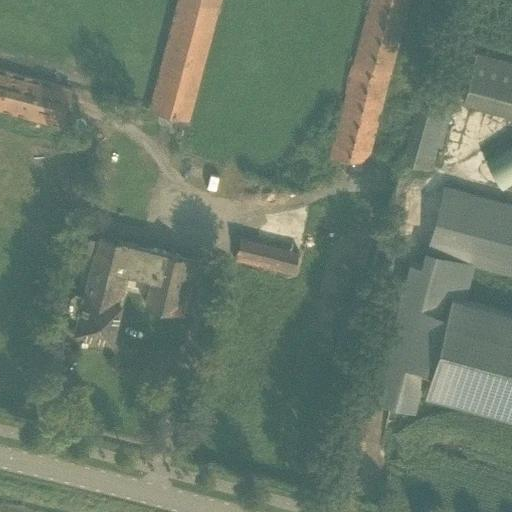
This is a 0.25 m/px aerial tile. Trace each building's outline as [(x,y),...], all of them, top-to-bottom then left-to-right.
[(176,0),(148,109),(190,120),(221,0),(176,0)] [(370,0),(329,157),(366,167),(409,0),(370,0)] [(511,60),(477,51),(463,102),(511,115),(511,60)] [(0,66),(0,109),(62,126),(73,86),(0,66)] [(430,170),(436,148),(440,149),(455,89),(422,81),(401,163),(430,170)] [(511,147),(493,159),(509,184),(511,182),(511,147)] [(511,205),(445,188),(436,219),(432,234),(428,250),(511,273),(511,205)] [(79,314),(74,332),(111,341),(119,305),(118,305),(121,292),(123,292),(128,273),(152,279),(145,304),(184,314),(197,260),(99,235),(97,242),(89,240),(85,254),(94,256),(84,296),(76,294),(71,296),(68,307),(71,312),(79,314)] [(237,259),(298,274),(303,250),(243,235),(237,259)] [(511,313),(452,297),(452,295),(451,295),(424,392),(425,392),(426,391),(511,415),(511,313)]
